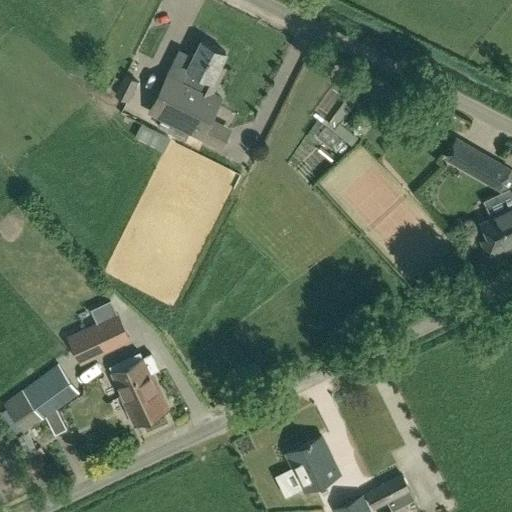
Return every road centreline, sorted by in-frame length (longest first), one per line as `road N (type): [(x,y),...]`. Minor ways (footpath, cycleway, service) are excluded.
road 1 (unclassified): [(42,511),(511,286)]
road 2 (unclassified): [(511,131),(250,0)]
